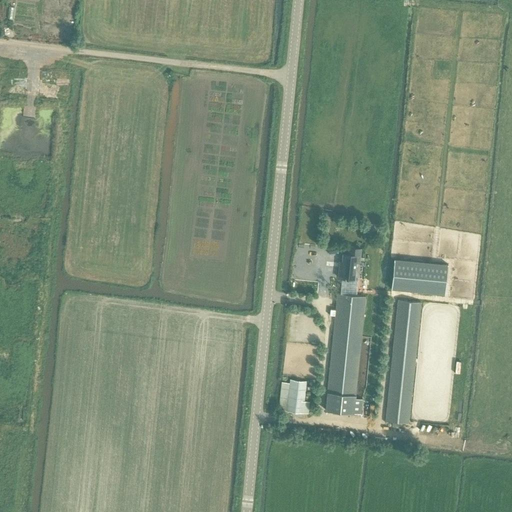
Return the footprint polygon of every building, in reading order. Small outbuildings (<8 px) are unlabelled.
[(367,223),(365,233),(376,235),(378,225),(367,223)] [(338,278),(354,280),(356,263),(359,263),(361,249),(349,248),(348,255),(343,254),(342,269),(339,268),(338,278)] [(391,289),(444,295),(447,265),(394,259),(391,289)] [(337,299),(325,410),(353,412),(355,398),(365,297),(337,294),(337,299)] [(392,422),(392,427),(398,428),(398,423),(408,424),(421,303),(398,300),(385,421),(392,422)] [(281,382),(278,410),(308,413),(309,401),(304,401),(306,381),(290,379),(289,383),(281,382)] [(355,398),(353,412),(361,413),(362,399),(355,398)]
